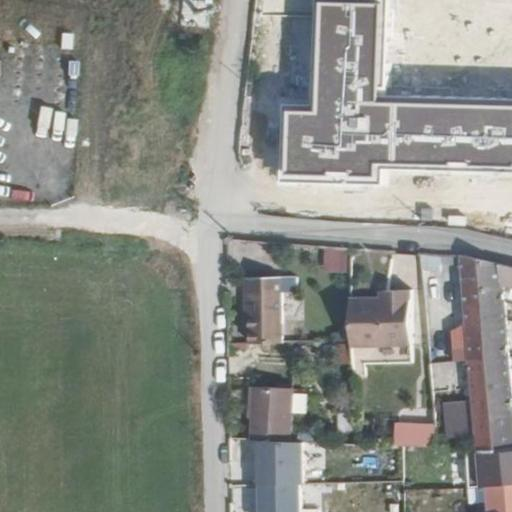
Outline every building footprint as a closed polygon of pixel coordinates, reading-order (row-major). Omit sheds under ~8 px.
[(397,0),(298,0),(287,162),(387,170),(397,2),(397,0)] [(506,155),(475,154),(475,155),(456,154),(454,197),(504,199),(506,155)] [(504,227),(504,213),(454,212),(454,223),(478,223),(478,227),(504,227)] [(504,227),(503,231),(511,231),(511,213),(504,213),(504,227)] [(350,273),(352,248),(326,247),(324,271),(350,273)] [(511,266),(465,256),(461,255),(479,450),(511,447),(511,353),(506,285),(511,286),(511,266)] [(251,277),(253,343),(285,342),(283,276),(251,277)] [(375,295),(353,295),(355,340),(413,339),(411,286),(384,287),(384,296),(375,296),(375,295)] [(436,389),(465,385),(462,360),(432,364),(436,389)] [(256,386),(253,440),(293,442),(296,388),(256,386)] [(474,399),(446,401),(450,438),(478,436),(474,399)] [(356,415),(341,415),(342,435),(357,435),(356,415)] [(405,430),(406,447),(438,448),(436,429),(405,430)] [(480,462),(482,494),(483,501),(483,511),(511,511),(511,447),(479,450),(480,462)] [(271,457),(272,511),(309,511),(309,504),(311,504),(309,457),(271,457)] [(482,494),(480,462),(456,463),(460,504),(483,501),(482,494)]
